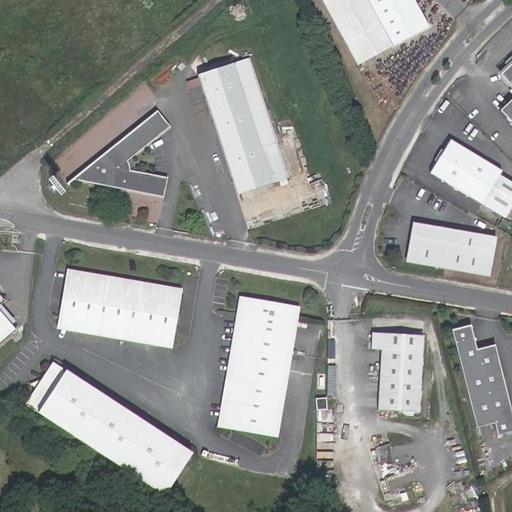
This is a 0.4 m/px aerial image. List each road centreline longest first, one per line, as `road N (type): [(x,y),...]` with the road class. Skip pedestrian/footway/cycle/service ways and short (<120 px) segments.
road 1 (residential): [(0,211),(350,274)]
road 2 (unknown): [(63,227),(40,304),(42,331),(57,346),(155,391),(177,385),(192,368)]
road 3 (unknown): [(192,368),(211,433),(235,452),(279,457),(288,448),(310,333)]
road 4 (unclassified): [(449,52),(370,182),(348,249),(350,274)]
road 5 (unclassified): [(350,274),(399,152),(456,62)]
road 6 (unclassified): [(350,274),(511,301)]
road 7 (unknown): [(410,107),(511,175)]
